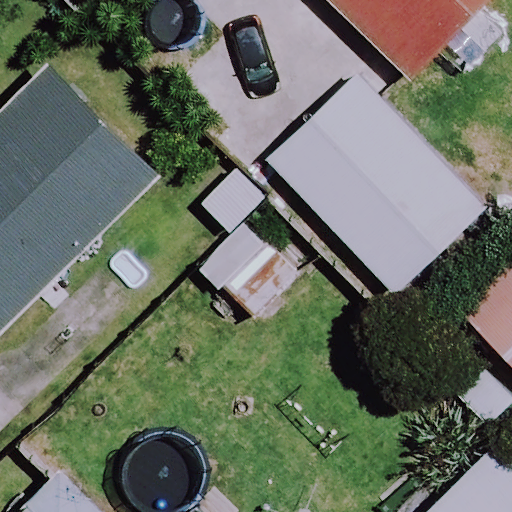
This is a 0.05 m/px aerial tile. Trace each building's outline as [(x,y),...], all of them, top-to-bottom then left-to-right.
[(480,0),(329,0),(409,75),(480,0)] [(0,332),(157,175),(48,66),(0,114),(0,332)] [(481,209),(359,78),(270,161),(392,292),(481,209)] [(511,255),(457,310),(511,364),(511,255)] [(0,446),(37,412),(0,372),(0,446)] [(511,511),(511,454),(499,442),(430,511),(511,511)] [(94,511),(60,478),(26,511),(94,511)]
